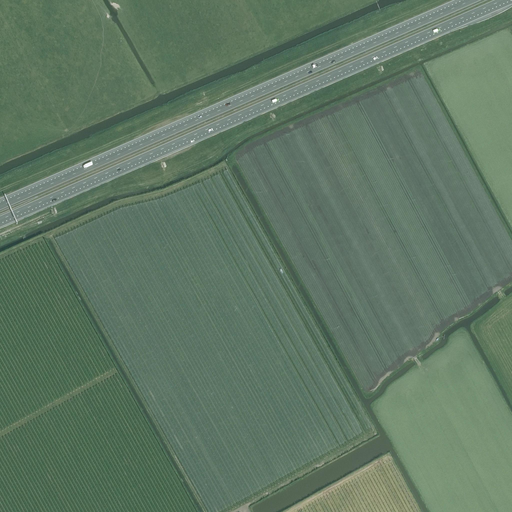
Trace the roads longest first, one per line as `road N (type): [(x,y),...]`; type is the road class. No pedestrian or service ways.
road 1 (trunk): [(0,219),(503,0)]
road 2 (trunk): [(472,0),(0,206)]
